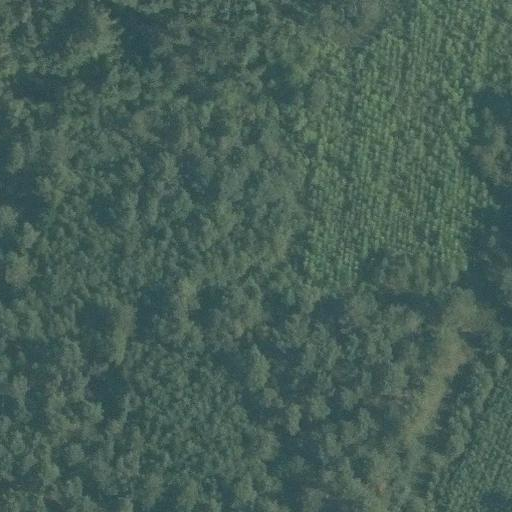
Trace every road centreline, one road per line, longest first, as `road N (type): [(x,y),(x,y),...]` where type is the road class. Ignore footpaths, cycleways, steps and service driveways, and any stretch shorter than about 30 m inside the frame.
road 1 (track): [(471,331),(0,261)]
road 2 (track): [(397,511),(471,331)]
